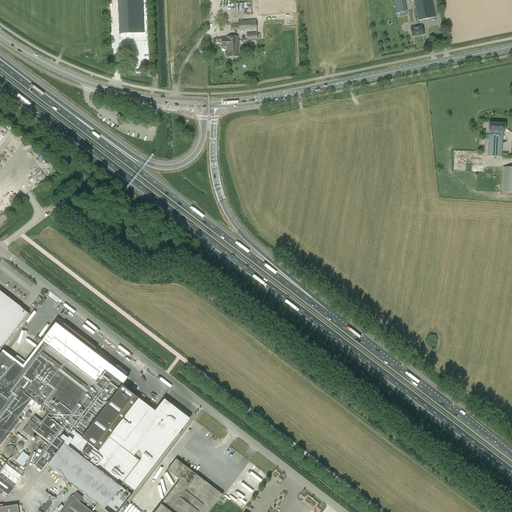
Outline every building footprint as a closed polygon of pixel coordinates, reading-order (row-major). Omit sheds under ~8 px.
[(141,0),(118,0),(119,25),(120,33),(143,32),(143,24),(141,0)] [(405,0),(393,0),(396,13),(400,13),(400,16),(408,15),(405,0)] [(432,0),(413,0),(418,21),(436,17),(432,0)] [(231,24),(231,30),(256,29),(256,20),(239,21),(239,23),(231,24)] [(422,26),(410,28),(412,36),(423,34),(422,26)] [(226,38),(221,38),(222,47),(226,47),(226,49),(227,49),(228,57),(238,56),(237,48),(238,48),(238,36),(226,37),(226,38)] [(488,156),(501,157),(502,134),(502,132),(505,132),(505,123),(489,123),(488,131),(489,131),(489,135),(488,156)] [(511,166),(503,166),(501,192),(511,192),(511,166)] [(38,184),(35,179),(28,183),(31,188),(38,184)] [(2,207),(3,209),(12,203),(7,195),(4,197),(3,196),(0,198),(0,211),(2,210),(0,208),(2,207)] [(0,347),(1,348),(29,313),(21,308),(22,307),(21,307),(20,308),(0,292),(0,347)] [(43,443),(40,448),(44,451),(33,465),(41,471),(46,466),(108,511),(119,511),(176,438),(172,435),(187,416),(165,399),(155,413),(120,388),(127,379),(57,326),(15,380),(7,373),(0,382),(0,446),(7,437),(9,439),(12,435),(10,434),(14,428),(16,429),(21,423),(19,422),(23,416),(21,414),(29,404),(31,405),(34,401),(32,400),(32,399),(51,414),(49,417),(47,416),(43,422),(34,416),(23,430),(31,436),(33,435),(43,443)] [(19,441),(21,439),(25,443),(27,441),(17,433),(16,435),(19,438),(18,440),(19,441)] [(16,448),(15,447),(14,447),(14,446),(13,446),(12,446),(11,445),(10,445),(10,446),(9,446),(8,446),(7,446),(7,447),(6,448),(6,449),(5,449),(5,450),(5,451),(5,452),(5,453),(6,454),(6,455),(7,456),(8,456),(8,457),(9,457),(10,457),(11,457),(12,457),(13,457),(14,457),(14,456),(15,456),(15,455),(16,455),(16,454),(16,453),(17,452),(17,451),(17,450),(16,450),(16,449),(16,448)] [(29,456),(23,452),(16,461),(23,467),(26,463),(25,462),(29,456)] [(209,511),(223,495),(176,459),(167,470),(180,479),(154,511),(209,511)] [(4,467),(0,473),(0,476),(14,488),(20,480),(4,467)] [(0,490),(7,496),(13,488),(0,478),(0,490)] [(157,490),(152,501),(160,504),(162,499),(161,499),(160,500),(157,499),(159,495),(166,498),(169,490),(170,490),(173,483),(170,482),(171,479),(166,478),(163,485),(161,491),(157,490)] [(58,511),(92,511),(71,496),(58,511)]
